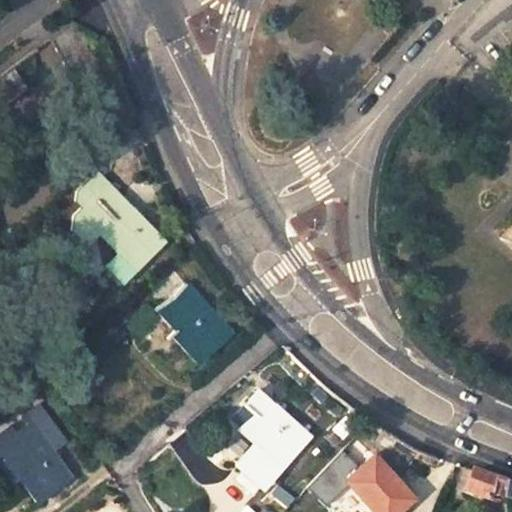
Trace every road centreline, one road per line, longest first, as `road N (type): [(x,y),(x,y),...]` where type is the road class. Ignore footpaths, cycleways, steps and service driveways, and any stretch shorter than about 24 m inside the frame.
road 1 (secondary): [(511,446),(426,398),(289,284),(243,216)]
road 2 (residential): [(243,216),(357,144),(470,24),(483,0)]
road 3 (unknown): [(113,472),(266,341),(272,327)]
road 4 (secondary): [(201,121),(147,0)]
road 5 (unclassified): [(201,121),(233,0)]
